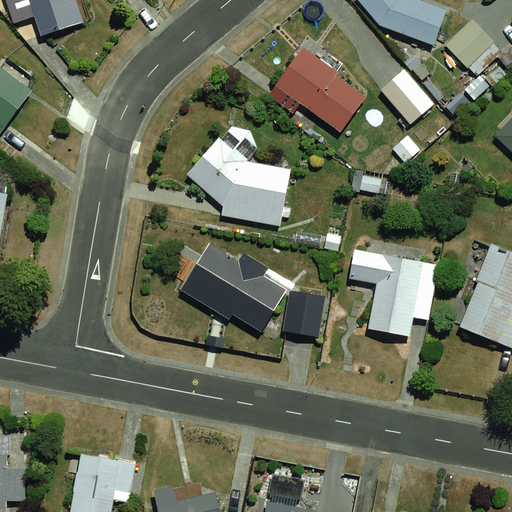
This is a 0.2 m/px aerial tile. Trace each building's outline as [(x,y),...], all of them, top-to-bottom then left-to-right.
[(64,0),(1,0),(13,40),(71,23),(64,0)] [(403,0),(353,0),(380,28),(427,44),(438,9),(406,4),(403,0)] [(469,20),(438,51),(466,78),(497,47),(469,20)] [(300,51),(273,87),(339,137),(366,101),(300,51)] [(406,72),(377,96),(409,133),(437,109),(406,72)] [(0,73),(0,126),(25,90),(0,73)] [(495,89),(483,77),(467,95),(479,106),(495,89)] [(511,97),(477,133),(510,165),(511,163),(511,97)] [(406,166),(424,152),(411,135),(393,149),(406,166)] [(226,145),(191,180),(225,213),(224,223),(281,231),(289,175),(250,170),(226,145)] [(365,174),(360,191),(392,199),(396,181),(365,174)] [(511,255),(474,242),(444,327),(503,348),(511,321),(511,298),(506,296),(511,279),(511,255)] [(202,243),(174,287),(242,330),(270,286),(202,243)] [(421,263),(336,249),(331,284),(361,289),(353,333),(395,340),(398,321),(411,323),(421,263)] [(275,289),(267,333),(301,339),(309,296),(275,289)] [(77,449),(66,511),(107,511),(117,456),(77,449)] [(170,486),(140,492),(144,511),(211,511),(208,496),(174,504),(170,486)] [(260,500),(257,511),(300,511),(301,507),(260,500)]
